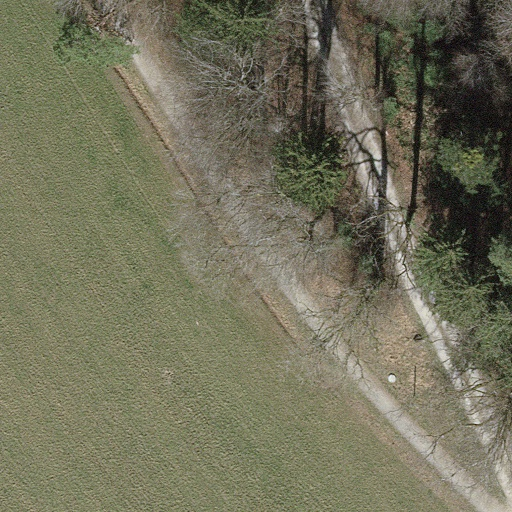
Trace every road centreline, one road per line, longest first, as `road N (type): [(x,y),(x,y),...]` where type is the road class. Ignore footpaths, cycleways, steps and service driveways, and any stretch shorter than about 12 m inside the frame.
road 1 (track): [(115,0),(345,364),(500,511)]
road 2 (track): [(511,503),(485,414),(366,153),(321,0)]
